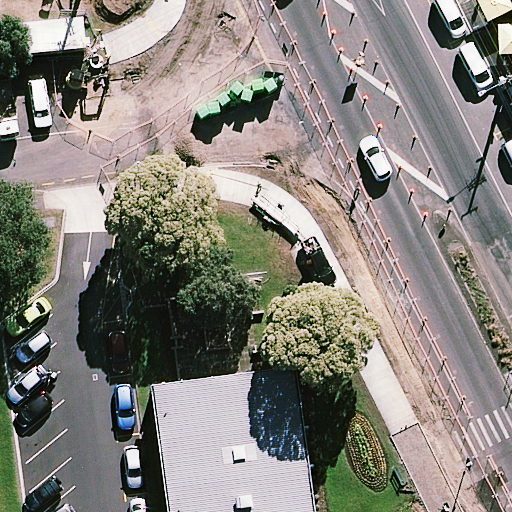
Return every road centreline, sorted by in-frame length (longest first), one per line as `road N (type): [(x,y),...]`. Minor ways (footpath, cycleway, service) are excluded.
road 1 (secondary): [(511,447),(378,172)]
road 2 (secondary): [(374,0),(511,266)]
road 3 (residential): [(0,142),(197,117)]
road 4 (residential): [(378,172),(286,134),(197,117)]
road 5 (secondary): [(378,172),(297,0)]
road 6 (residential): [(197,117),(269,0)]
